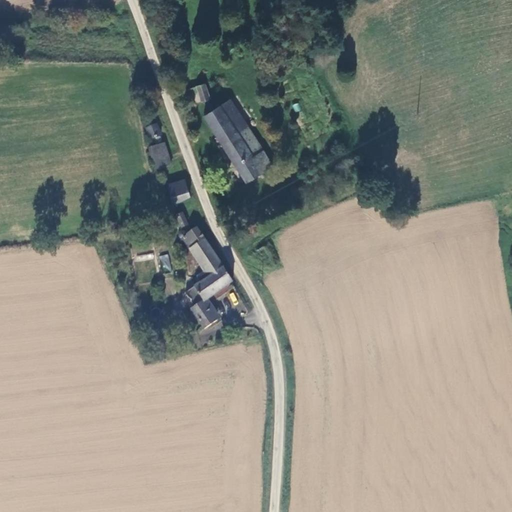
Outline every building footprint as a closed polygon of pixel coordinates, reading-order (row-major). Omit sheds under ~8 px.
[(201,105),(209,102),(203,86),(195,89),(201,105)] [(248,184),(272,167),(234,103),(208,118),(248,184)] [(140,125),(147,139),(159,134),(153,119),(140,125)] [(149,149),(155,171),(172,166),(166,144),(149,149)] [(173,204),(189,197),(180,174),(166,179),(173,204)] [(220,216),(227,213),(224,204),(216,208),(220,216)] [(181,228),(189,224),(183,211),(175,214),(181,228)] [(202,330),(220,318),(209,301),(232,286),(197,231),(185,239),(189,246),(184,250),(199,272),(194,275),(200,284),(192,289),(201,304),(190,311),(202,330)] [(139,261),(154,258),(153,253),(137,255),(139,261)] [(167,253),(159,256),(164,271),(172,269),(167,253)]
